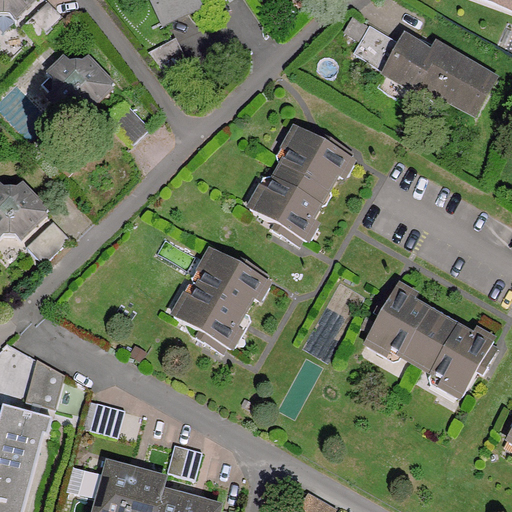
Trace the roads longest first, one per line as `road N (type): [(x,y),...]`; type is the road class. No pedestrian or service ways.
road 1 (residential): [(347,0),(21,313)]
road 2 (residential): [(21,313),(368,511)]
